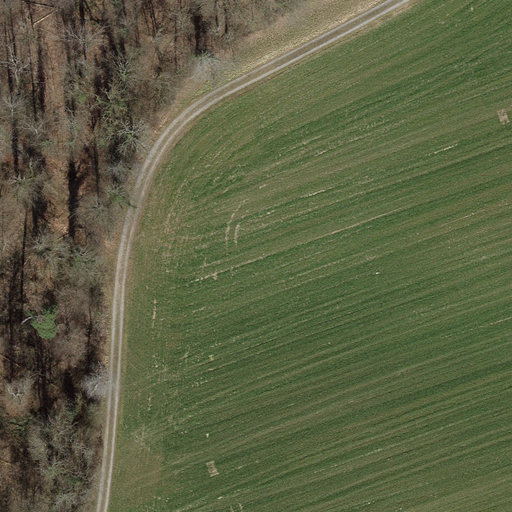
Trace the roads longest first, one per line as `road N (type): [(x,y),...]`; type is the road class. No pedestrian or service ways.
road 1 (track): [(98,511),(125,284),(147,185),(212,107),(423,0)]
road 2 (track): [(106,255),(120,48),(143,0)]
road 3 (track): [(0,153),(106,255),(125,284)]
